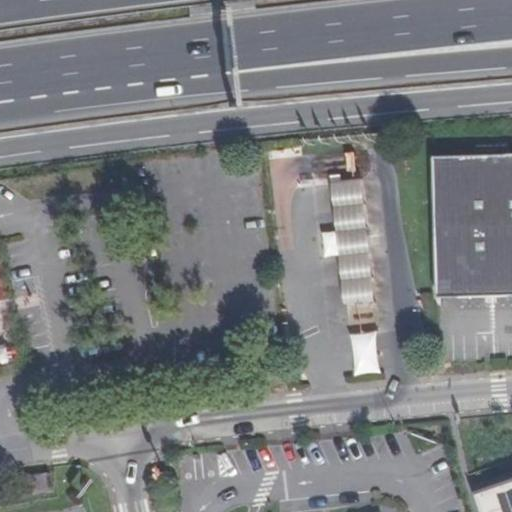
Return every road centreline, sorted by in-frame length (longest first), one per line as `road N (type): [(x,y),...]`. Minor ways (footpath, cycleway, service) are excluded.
road 1 (trunk): [(0,146),(511,91)]
road 2 (residential): [(511,390),(116,434)]
road 3 (trunk): [(221,49),(275,75),(511,56)]
road 4 (trunk): [(221,49),(511,13)]
road 5 (trunk): [(0,76),(221,49)]
road 6 (unknown): [(111,197),(220,179),(251,214),(257,254)]
road 7 (unknown): [(25,206),(58,291),(67,366)]
road 8 (unknown): [(128,278),(257,254)]
road 9 (unknown): [(144,348),(266,318)]
